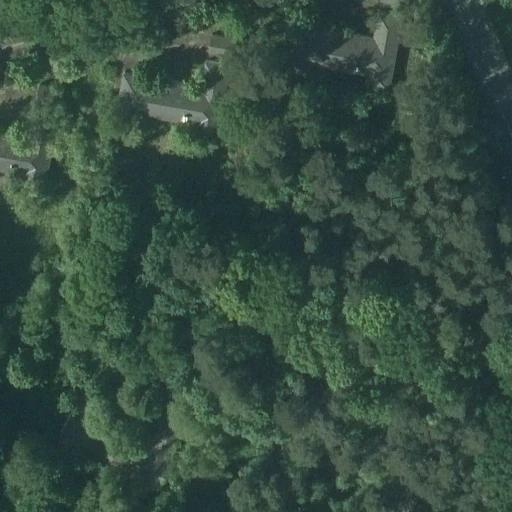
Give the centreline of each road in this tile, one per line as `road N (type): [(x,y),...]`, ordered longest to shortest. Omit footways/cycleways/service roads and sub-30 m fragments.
road 1 (unclassified): [(511,139),(453,0)]
road 2 (residential): [(0,40),(142,0)]
